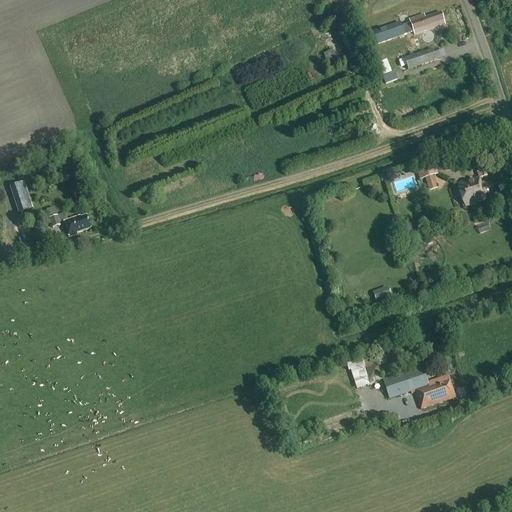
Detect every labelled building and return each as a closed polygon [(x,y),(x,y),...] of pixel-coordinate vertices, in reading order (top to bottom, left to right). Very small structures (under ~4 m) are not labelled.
[(445,25),(441,13),(424,18),(423,15),(409,20),(411,24),(400,27),(399,24),(371,33),(375,45),(404,36),(404,35),(414,32),(414,35),(445,25)] [(408,70),(435,61),(431,50),(405,59),(408,70)] [(330,68),(339,65),(336,58),(327,62),(330,68)] [(398,81),(395,74),(383,79),(385,86),(398,81)] [(415,166),(420,182),(425,180),(429,193),(437,190),(433,177),(438,176),(435,166),(446,162),(444,156),(415,166)] [(478,180),(487,177),(485,170),(476,173),(478,178),(478,180)] [(494,193),(492,185),(489,186),(489,184),(481,186),(478,180),(478,178),(458,184),(466,207),(486,201),(485,196),(494,193)] [(25,183),(10,188),(19,214),(33,209),(25,183)] [(57,216),(57,217),(56,217),(54,209),(46,211),(52,229),(60,227),(59,224),(63,222),(68,238),(77,235),(77,234),(90,229),(86,216),(80,218),(79,217),(67,221),(65,214),(57,216)] [(32,229),(41,226),(38,216),(29,220),(32,229)] [(23,224),(17,225),(23,242),(28,240),(23,224)] [(49,243),(55,241),(50,227),(42,229),(43,235),(46,234),(49,243)] [(378,368),(414,355),(411,344),(382,354),(382,352),(372,356),(373,357),(362,361),(362,360),(345,366),(348,373),(349,372),(356,391),(369,387),(368,383),(382,379),(378,368)] [(390,400),(414,391),(421,410),(455,399),(447,377),(427,383),(422,368),(383,381),(390,400)]
